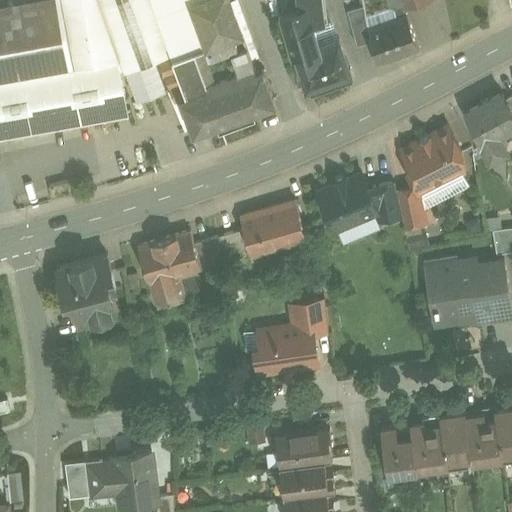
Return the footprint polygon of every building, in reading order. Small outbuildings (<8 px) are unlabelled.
[(71,64),(0,77),(0,136),(109,116),(126,91),(123,70),(119,57),(98,0),(21,0),(0,4),(0,15),(60,4),(71,64)] [(173,52),(153,0),(98,0),(119,57),(123,70),(127,68),(153,59),(160,56),(173,52)] [(258,67),(232,0),(153,0),(173,52),(160,56),(175,98),(183,95),(258,67)] [(278,0),(281,13),(289,11),(289,9),(287,0),(278,0)] [(287,0),(289,9),(310,5),(315,22),(328,19),(324,0),(287,0)] [(389,0),(391,6),(394,5),(398,16),(407,12),(404,5),(421,0),(389,0)] [(60,4),(0,15),(0,77),(71,64),(60,4)] [(353,77),(339,37),(320,43),(314,24),(316,23),(315,22),(310,5),(289,9),(289,11),(281,13),(294,60),(300,58),(311,91),(353,77)] [(398,16),(369,27),(377,62),(420,46),(407,12),(398,16)] [(153,59),(127,68),(138,100),(165,90),(153,59)] [(258,67),(183,95),(195,127),(218,119),(221,127),(256,114),(253,106),(275,98),(263,65),(258,67)] [(503,91),(466,111),(490,157),(507,148),(499,132),(511,124),(511,107),(506,96),(503,91)] [(449,124),(403,148),(412,165),(408,167),(417,184),(420,190),(421,189),(463,168),(455,153),(462,149),(449,124)] [(359,168),(314,187),(332,230),(377,210),(367,187),(359,168)] [(396,179),(367,187),(377,210),(382,218),(403,215),(397,188),(396,179)] [(417,184),(397,188),(403,215),(405,224),(427,219),(421,189),(420,190),(417,184)] [(296,197),(242,213),(253,252),(307,236),(296,197)] [(511,225),(493,228),(497,253),(511,250),(511,225)] [(191,228),(139,243),(156,301),(186,292),(180,271),(197,266),(202,264),(195,240),(191,228)] [(240,228),(221,233),(224,258),(224,259),(247,253),(240,228)] [(221,233),(195,240),(202,264),(224,258),(221,233)] [(108,251),(58,265),(67,297),(73,296),(80,321),(118,310),(107,270),(113,269),(108,251)] [(478,256),(425,264),(429,286),(433,286),(437,310),(467,305),(466,300),(474,299),(478,318),(511,312),(511,299),(505,257),(479,261),(478,256)] [(197,266),(180,271),(186,292),(203,288),(197,266)] [(325,297),(292,302),(295,323),(313,320),(314,333),(330,331),(325,297)] [(295,323),(259,328),(262,344),(256,345),(260,370),(319,361),(314,333),(313,320),(295,323)] [(495,404),(465,408),(472,456),(502,452),(496,408),(495,404)] [(511,409),(510,409),(510,406),(496,408),(502,452),(503,463),(511,461),(511,409)] [(465,408),(441,412),(447,458),(448,469),(473,466),(472,456),(465,408)] [(441,412),(423,414),(423,418),(411,420),(412,425),(417,463),(447,458),(441,412)] [(397,422),(382,423),(386,448),(400,446),(397,427),(397,422)] [(412,425),(397,427),(400,446),(386,448),(388,468),(399,466),(400,473),(418,471),(417,463),(412,425)] [(330,426),(276,433),(279,453),(286,452),(287,464),(325,459),(333,458),(331,446),(333,445),(330,426)] [(152,448),(132,451),(132,455),(115,458),(115,459),(90,463),(94,492),(119,488),(122,506),(158,502),(159,501),(158,493),(152,448)] [(87,459),(68,461),(72,495),(91,493),(87,459)] [(327,472),(325,459),(287,464),(281,465),(285,495),(328,489),(336,488),(334,471),(327,472)] [(20,471),(9,472),(13,500),(24,498),(20,471)] [(328,489),(285,495),(287,511),(335,511),(334,501),(330,502),(328,489)] [(174,511),(174,491),(158,493),(159,501),(158,502),(159,511),(174,511)] [(9,511),(9,504),(0,503),(0,511),(9,511)]
